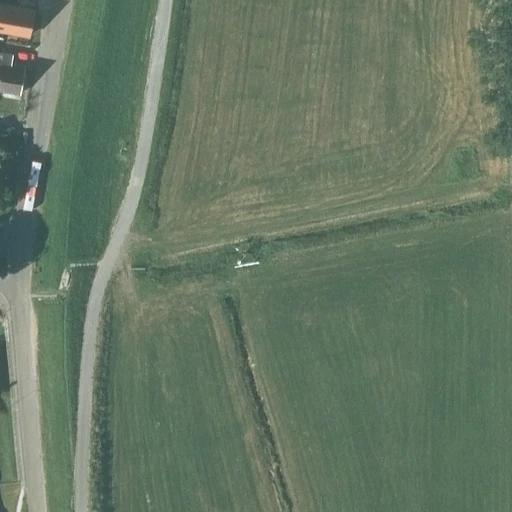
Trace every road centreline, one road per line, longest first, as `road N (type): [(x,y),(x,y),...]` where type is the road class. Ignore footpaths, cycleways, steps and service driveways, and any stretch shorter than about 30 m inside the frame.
road 1 (tertiary): [(21,269),(65,0)]
road 2 (tertiary): [(35,511),(21,269)]
